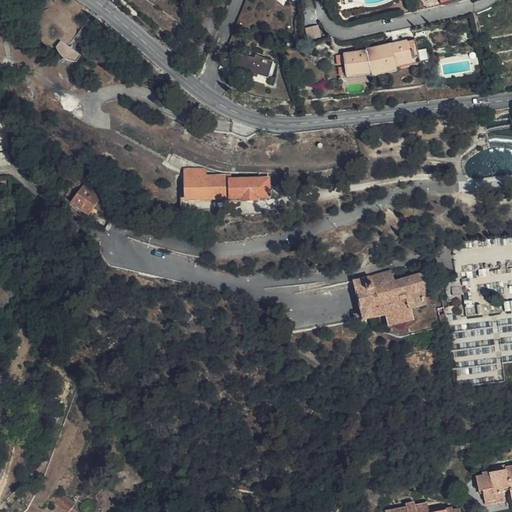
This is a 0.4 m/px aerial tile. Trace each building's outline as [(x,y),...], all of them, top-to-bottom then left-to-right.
[(302,0),(303,9),(316,9),(315,0),(302,0)] [(414,0),(417,12),(431,9),(441,6),(441,4),(453,0),(414,0)] [(75,39),(77,36),(79,31),(79,28),(79,23),(75,14),(71,9),(66,6),(61,5),(55,6),(50,7),(46,9),(42,12),(40,15),(38,19),(36,25),(37,30),(38,35),(40,39),(43,42),(47,45),(55,48),(60,54),(67,59),(72,61),(76,63),(76,52),(68,45),(72,43),(75,39)] [(465,27),(463,17),(452,20),(454,30),(465,27)] [(325,35),(321,23),(304,28),(307,40),(325,35)] [(363,51),(336,54),(339,75),(370,72),(370,75),(396,69),(395,64),(418,58),(414,39),(391,45),(363,50),(363,51)] [(244,55),(241,67),(254,70),(268,74),(272,62),(264,60),(258,56),(257,59),(244,55)] [(38,71),(30,65),(26,71),(34,76),(38,71)] [(254,70),(241,67),(238,66),(235,73),(252,78),(254,70)] [(270,197),(269,178),(230,180),(230,176),(206,177),(206,170),(190,171),(185,171),(185,191),(186,200),(243,198),(243,202),(257,201),(257,197),(270,197)] [(89,213),(101,196),(82,183),(70,201),(87,213),(89,213)] [(457,241),(457,243),(458,248),(465,247),(464,240),(457,241)] [(352,283),(362,319),(362,321),(372,319),(381,316),(407,309),(422,306),(420,298),(419,293),(422,292),(424,290),(426,287),(427,284),(426,281),(424,277),(420,276),(416,276),(394,282),(391,272),(352,283)] [(449,290),(449,283),(439,285),(440,292),(449,290)] [(440,302),(438,294),(431,295),(433,303),(440,302)] [(433,303),(431,295),(420,298),(422,306),(433,303)] [(407,309),(381,316),(385,329),(411,321),(407,309)] [(438,323),(445,322),(442,309),(435,310),(438,323)] [(510,487),(506,469),(505,464),(495,466),(496,471),(484,474),(484,476),(476,477),(479,490),(483,489),(485,500),(495,498),(496,502),(507,500),(504,488),(510,487)] [(77,511),(73,507),(75,505),(65,492),(56,500),(66,511),(77,511)] [(402,508),(402,511),(412,511),(413,511),(425,509),(423,500),(401,505),(402,508)]
